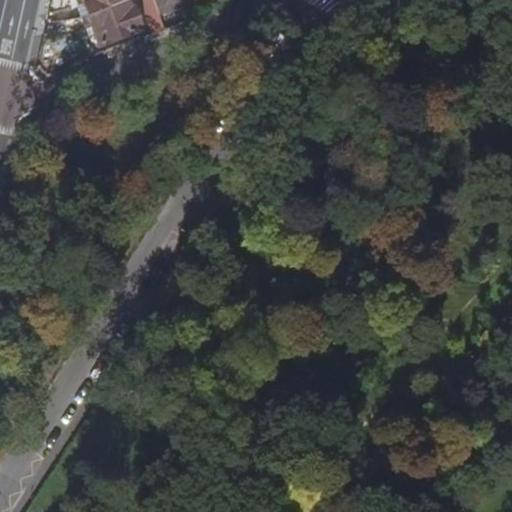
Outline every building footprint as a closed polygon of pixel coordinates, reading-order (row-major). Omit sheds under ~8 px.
[(81,0),(87,15),(124,0),(81,0)] [(126,0),(124,0),(87,15),(99,45),(139,30),(126,0)] [(136,0),(152,36),(164,31),(158,14),(151,0),(136,0)] [(151,0),(158,14),(194,0),(151,0)] [(55,16),(52,28),(77,24),(79,14),(55,16)]
